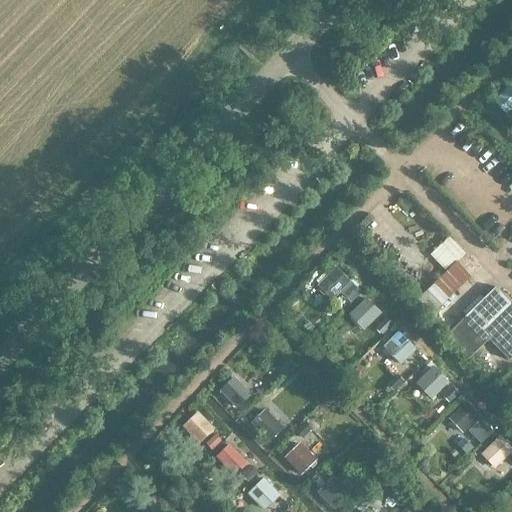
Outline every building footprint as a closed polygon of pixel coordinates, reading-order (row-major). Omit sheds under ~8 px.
[(507,113),(511,108),(511,82),(494,98),(507,113)] [(464,256),(446,239),(430,255),(447,272),(457,262),(464,256)] [(331,292),(349,276),(337,262),(319,279),(331,292)] [(444,304),(471,278),(472,278),(457,262),(447,272),(430,289),(444,304)] [(511,356),(511,305),(505,299),(495,288),(446,335),(469,358),(472,356),(482,345),(487,340),(507,361),(511,356)] [(444,304),(430,289),(416,301),(431,317),(444,304)] [(366,294),(348,312),(365,330),(383,311),(366,294)] [(418,347),(400,325),(384,338),(402,360),(418,347)] [(509,373),(482,345),(472,356),(498,383),(509,373)] [(415,380),(430,398),(451,381),(436,363),(415,380)] [(236,407),(253,393),(236,373),(220,386),(236,407)] [(483,418),(467,400),(453,412),(469,431),(483,418)] [(212,422),(193,403),(176,420),(195,439),(212,422)] [(287,428),(270,410),(254,424),(270,442),(287,428)] [(511,443),(500,432),(480,453),(495,467),(511,448),(511,443)] [(284,457),(300,475),(318,459),(302,440),(284,457)] [(231,441),(216,454),(233,474),(248,460),(231,441)] [(510,476),(511,474),(511,453),(500,464),(510,476)] [(274,488),(257,471),(243,486),(260,502),(274,488)] [(349,500),(330,475),(314,487),(334,511),(349,500)]
